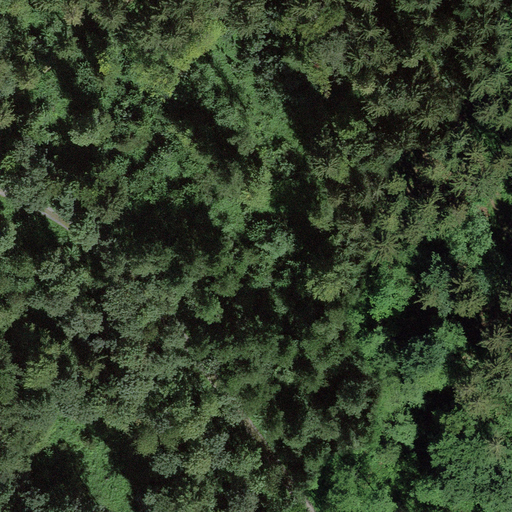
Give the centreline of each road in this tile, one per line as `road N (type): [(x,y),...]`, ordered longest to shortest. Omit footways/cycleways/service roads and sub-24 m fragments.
road 1 (track): [(0,186),(61,208),(124,253),(307,511)]
road 2 (track): [(407,0),(511,222)]
road 3 (track): [(0,106),(102,0)]
